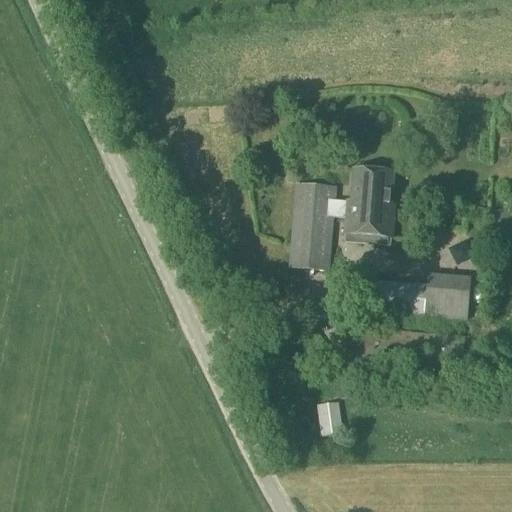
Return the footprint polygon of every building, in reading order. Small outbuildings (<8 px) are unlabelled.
[(339,205),(338,222),(337,239),(389,243),(391,211),(387,210),(390,175),(349,172),(347,206),(339,205)] [(338,222),(339,205),(327,204),(328,190),(291,187),(285,272),(323,275),(327,221),(338,222)] [(486,250),(511,252),(511,213),(490,212),(486,250)] [(360,315),(466,323),(470,281),(427,277),(426,287),(363,281),(360,315)] [(355,366),(511,379),(511,345),(358,332),(355,366)]
